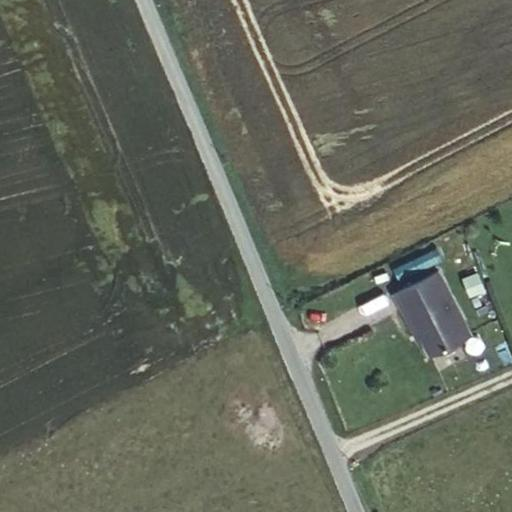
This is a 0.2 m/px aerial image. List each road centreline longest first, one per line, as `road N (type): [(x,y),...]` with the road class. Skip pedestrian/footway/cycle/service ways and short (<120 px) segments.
road 1 (unclassified): [(368,511),(145,0)]
road 2 (unknown): [(353,477),(511,387)]
